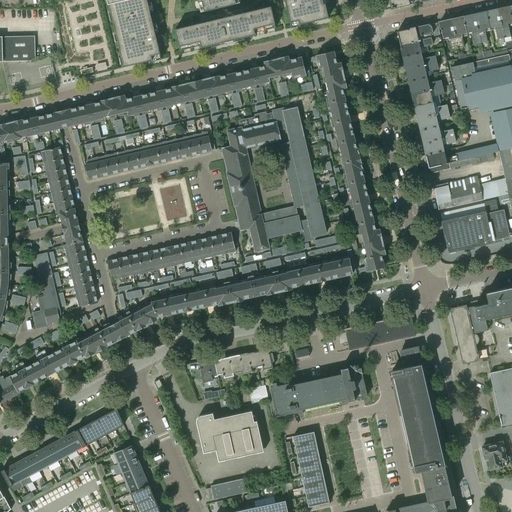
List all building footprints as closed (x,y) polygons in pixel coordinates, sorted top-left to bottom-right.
[(102,0),(118,67),(124,66),(124,67),(152,60),(152,59),(201,48),(213,45),(222,43),(235,40),(234,40),(243,38),(255,35),(300,24),(300,25),(328,18),(328,17),(335,16),(334,11),(338,10),(335,0),(102,0)] [(389,0),(392,8),(410,4),(408,0),(389,0)] [(511,18),(509,7),(497,10),(504,38),(510,36),(508,24),(511,22),(511,18)] [(497,39),(504,38),(497,10),(486,12),(489,28),(494,27),(497,39)] [(474,15),(481,43),(487,42),(484,29),(489,28),(486,12),(474,15)] [(474,45),(481,43),(474,15),(463,17),(466,33),(471,32),(474,45)] [(463,17),(451,20),(458,48),(464,47),(462,37),(461,34),(466,33),(463,17)] [(451,50),(458,48),(451,20),(439,22),(443,39),(448,37),(449,40),(451,50)] [(433,33),(430,34),(431,36),(433,35),(433,36),(435,36),(440,35),(437,23),(431,24),(433,33)] [(408,29),(397,32),(400,46),(431,39),(431,36),(430,34),(433,33),(431,24),(408,29)] [(35,36),(0,36),(0,61),(3,62),(35,61),(35,36)] [(431,39),(400,46),(403,58),(421,54),(420,47),(433,44),(432,43),(431,39)] [(484,60),(494,57),(493,53),(492,54),(491,50),(482,52),(484,60)] [(319,60),(321,68),(337,64),(334,52),(316,56),(316,57),(317,61),(319,60)] [(453,67),(484,60),(482,52),(475,54),(476,57),(451,63),(453,67)] [(421,54),(403,58),(406,69),(437,62),(435,55),(423,58),(421,54)] [(484,60),(453,67),(451,67),(461,109),(469,107),(469,110),(491,106),(490,102),(511,97),(511,70),(509,56),(508,54),(494,57),(484,60)] [(293,76),(289,60),(288,56),(276,59),(280,75),(282,74),(282,76),(287,75),(286,73),(291,72),(292,76),(293,76)] [(301,57),(289,60),(293,76),(300,74),(300,76),(306,75),(301,57)] [(278,75),(280,75),(276,59),(264,62),(265,66),(269,82),(270,81),(268,77),(273,76),(274,78),(278,77),(278,75)] [(437,62),(406,69),(408,82),(427,77),(426,71),(429,71),(438,69),(437,62)] [(340,63),(337,64),(321,68),(323,68),(325,77),(323,77),(323,79),(343,75),(340,63)] [(264,83),(269,82),(265,66),(253,69),(257,84),(259,84),(260,86),(264,85),(264,83)] [(255,85),(257,84),(253,69),(242,71),(245,87),(251,86),(251,88),(256,87),(255,85)] [(240,88),(245,87),(242,71),(230,74),(234,90),(236,89),(236,91),(241,90),(240,88)] [(230,74),(219,77),(222,93),(227,91),(228,93),(232,92),(232,90),(234,90),(230,74)] [(342,88),(343,89),(346,88),(343,75),(323,79),(324,82),(326,82),(328,91),(342,88)] [(222,93),(219,77),(219,76),(206,79),(210,95),(212,94),(213,96),(217,95),(217,93),(222,92),(222,93)] [(427,77),(408,82),(411,94),(443,87),(441,80),(432,82),(428,83),(427,77)] [(206,79),(196,81),(199,97),(204,96),(204,98),(209,97),(208,95),(210,95),(206,79)] [(196,81),(183,84),(187,100),(189,100),(189,102),(194,101),(193,99),(199,97),(196,81)] [(313,90),(311,82),(304,83),(305,84),(301,85),(302,92),(313,90)] [(183,84),(171,87),(171,88),(175,104),(176,104),(176,103),(180,102),(181,104),(185,103),(185,101),(187,100),(183,84)] [(443,87),(411,94),(414,106),(433,102),(431,96),(435,95),(444,93),(443,87)] [(171,88),(160,91),(164,107),(166,106),(166,108),(171,107),(170,105),(175,104),(171,88)] [(347,108),(343,89),(342,88),(328,91),(327,92),(328,98),(326,98),(328,107),(330,106),(331,112),(347,108)] [(160,91),(148,94),(152,110),(157,108),(158,110),(162,109),(162,107),(164,107),(160,91)] [(148,94),(137,96),(140,112),(142,112),(143,114),(147,113),(147,111),(152,110),(148,94)] [(124,95),(113,98),(116,114),(118,113),(119,115),(123,114),(123,112),(128,111),(128,115),(129,115),(125,99),(124,95)] [(137,96),(125,99),(129,115),(134,114),(134,116),(139,115),(138,113),(140,112),(137,96)] [(113,98),(101,101),(105,118),(105,117),(109,115),(110,117),(114,116),(114,114),(116,114),(113,98)] [(101,102),(89,105),(93,120),(95,120),(95,122),(100,121),(99,119),(105,118),(101,101),(101,102)] [(433,102),(414,106),(417,119),(448,111),(447,104),(438,106),(436,107),(435,101),(433,102)] [(89,105),(77,108),(81,123),(86,122),(87,124),(91,123),(91,121),(93,120),(89,105)] [(272,111),(273,113),(278,131),(287,129),(290,143),(304,140),(297,107),(283,110),(283,108),(272,111)] [(64,111),(61,111),(65,127),(68,126),(71,126),(72,129),(76,128),(75,125),(81,123),(77,108),(69,110),(65,111),(64,111)] [(352,129),(347,108),(331,112),(333,118),(330,119),(333,127),(335,126),(336,133),(352,129)] [(53,113),(45,115),(49,131),(55,129),(56,133),(60,132),(59,129),(61,128),(62,128),(65,127),(61,111),(58,112),(53,113)] [(448,111),(417,119),(420,131),(439,127),(437,121),(450,118),(448,111)] [(239,121),(240,127),(245,148),(246,148),(280,140),(278,131),(273,113),(266,115),(265,112),(255,115),(255,117),(239,121)] [(45,115),(33,118),(37,134),(39,133),(40,135),(44,134),(44,132),(49,131),(45,115)] [(22,120),(25,136),(31,135),(31,137),(36,136),(35,134),(37,134),(33,118),(22,121),(22,120)] [(22,120),(10,122),(14,138),(16,138),(16,140),(21,139),(20,137),(25,136),(25,137),(25,136),(22,120)] [(10,122),(0,124),(0,132),(2,141),(7,140),(8,142),(12,141),(11,139),(14,138),(10,122)] [(247,154),(246,148),(245,148),(240,127),(227,130),(230,146),(222,148),(224,159),(226,166),(249,161),(247,154)] [(439,127),(420,131),(423,143),(454,136),(453,129),(444,131),(440,132),(439,127)] [(335,139),(336,140),(337,147),(339,147),(341,152),(357,149),(357,148),(356,149),(354,136),(352,129),(336,133),(338,138),(335,139)] [(197,134),(196,134),(201,153),(212,151),(209,142),(208,136),(207,132),(203,132),(203,133),(197,134)] [(187,137),(191,155),(201,153),(196,134),(193,135),(187,137)] [(181,158),(191,155),(187,137),(187,136),(183,137),(183,138),(177,139),(178,143),(181,158)] [(454,136),(423,143),(426,156),(427,162),(428,168),(447,163),(446,158),(444,152),(444,151),(443,145),(447,144),(456,142),(454,136)] [(171,160),(181,158),(178,143),(177,139),(176,139),(173,139),(173,140),(166,141),(166,142),(171,160)] [(53,142),(55,148),(63,146),(62,140),(53,142)] [(306,147),(304,140),(290,143),(280,145),(282,153),(306,147)] [(161,163),(171,160),(166,142),(166,141),(163,142),(156,144),(161,163)] [(151,165),(161,163),(156,144),(149,145),(146,146),(151,165)] [(45,151),(41,152),(43,159),(42,159),(43,162),(62,158),(60,148),(63,147),(63,146),(55,148),(45,151)] [(140,167),(151,165),(146,146),(142,147),(136,148),(140,167)] [(282,153),(284,161),(308,155),(306,147),(282,153)] [(511,147),(498,151),(505,178),(505,181),(508,193),(510,200),(511,199),(511,147)] [(130,170),(140,167),(136,148),(128,150),(126,150),(130,170)] [(362,169),(357,149),(341,152),(341,153),(342,153),(343,158),(341,159),(341,160),(343,167),(345,167),(346,173),(345,173),(346,173),(361,169),(362,169)] [(120,172),(130,170),(126,150),(125,151),(118,153),(118,152),(115,153),(120,172)] [(110,174),(120,172),(115,153),(115,154),(108,155),(106,155),(110,174)] [(447,163),(428,168),(430,173),(429,173),(429,174),(430,174),(431,174),(431,173),(470,164),(481,163),(488,162),(486,154),(475,157),(447,163)] [(95,157),(100,177),(110,174),(106,155),(104,155),(104,156),(98,157),(95,157)] [(310,163),(308,155),(284,161),(286,168),(310,163)] [(25,156),(13,157),(14,164),(19,164),(21,175),(28,174),(25,156)] [(88,179),(100,177),(95,157),(94,158),(86,160),(87,164),(85,165),(88,179)] [(65,168),(62,158),(43,162),(43,163),(44,163),(45,169),(45,170),(46,172),(65,168)] [(254,184),(249,161),(226,166),(228,173),(227,173),(230,190),(254,184)] [(0,163),(0,175),(7,176),(6,168),(9,168),(9,163),(0,163)] [(286,168),(288,176),(311,171),(310,163),(286,168)] [(48,183),(67,178),(65,168),(46,172),(46,173),(48,179),(47,180),(48,183)] [(345,179),(345,181),(347,188),(349,187),(350,193),(366,189),(361,169),(346,173),(347,179),(345,179)] [(313,178),(311,171),(288,176),(289,184),(313,178)] [(7,176),(0,175),(0,187),(7,188),(7,186),(9,186),(9,181),(7,182),(7,176)] [(505,181),(505,178),(479,185),(477,176),(447,183),(432,186),(433,188),(438,208),(437,208),(438,210),(482,200),(508,193),(505,181)] [(70,188),(67,178),(48,183),(49,183),(50,190),(50,193),(70,188)] [(289,184),(291,192),(315,186),(313,178),(289,184)] [(259,207),(254,184),(230,190),(234,206),(235,206),(236,212),(259,207)] [(317,194),(315,186),(291,192),(293,199),(317,194)] [(7,188),(0,187),(0,199),(7,200),(7,195),(9,195),(9,190),(7,190),(7,188)] [(53,203),(72,198),(70,188),(50,193),(51,193),(53,200),(52,200),(53,203)] [(371,210),(366,189),(350,193),(352,199),(350,200),(351,208),(354,208),(355,213),(371,210)] [(295,207),(304,205),(318,202),(317,194),(293,199),(295,207)] [(75,209),(72,198),(53,203),(53,204),(53,203),(55,210),(55,213),(75,209)] [(7,200),(0,199),(0,211),(7,212),(7,210),(10,210),(9,205),(7,206),(7,200)] [(308,219),(299,221),(298,222),(300,230),(302,242),(313,239),(313,237),(326,234),(318,202),(304,205),(308,219)] [(484,204),(440,214),(442,221),(441,221),(443,230),(448,253),(493,243),(492,241),(510,237),(504,209),(486,213),(485,211),(484,204)] [(267,238),(273,237),(269,222),(263,224),(262,217),(259,207),(236,212),(239,223),(241,230),(249,228),(255,252),(269,248),(267,238)] [(61,223),(62,223),(63,229),(79,225),(75,209),(55,213),(55,214),(59,213),(60,218),(56,219),(58,224),(61,223)] [(375,230),(373,218),(371,210),(355,213),(356,220),(354,220),(356,228),(358,228),(360,234),(362,234),(375,230)] [(7,212),(0,211),(0,223),(6,224),(8,223),(8,219),(10,219),(10,214),(7,214),(7,212)] [(286,233),(300,230),(298,222),(299,221),(298,216),(283,219),(286,233)] [(46,218),(38,220),(40,227),(48,225),(46,218)] [(283,219),(269,222),(273,237),(286,233),(283,219)] [(29,229),(37,227),(35,221),(27,222),(29,229)] [(0,241),(7,241),(7,238),(7,236),(7,235),(11,235),(11,230),(7,231),(7,224),(8,224),(8,223),(6,224),(0,223),(0,241)] [(82,240),(79,225),(63,229),(64,235),(60,236),(61,240),(65,239),(67,244),(82,240)] [(379,229),(375,230),(362,234),(364,243),(362,244),(362,246),(382,241),(379,229)] [(220,235),(225,254),(232,252),(232,253),(235,252),(233,244),(231,233),(220,235)] [(314,240),(315,246),(316,247),(346,241),(344,233),(314,240)] [(214,257),(225,254),(220,235),(210,237),(214,257)] [(211,257),(214,257),(210,237),(200,240),(204,259),(205,259),(204,258),(211,257)] [(82,240),(67,244),(67,245),(63,245),(64,249),(65,249),(66,255),(69,254),(85,251),(82,240)] [(201,260),(204,259),(200,240),(190,242),(194,261),(201,259),(201,260)] [(7,241),(0,241),(0,257),(7,257),(7,252),(11,252),(11,247),(7,247),(7,246),(7,244),(7,241)] [(385,254),(382,241),(362,246),(363,248),(365,248),(367,257),(369,257),(381,254),(381,255),(385,254)] [(191,262),(194,261),(190,242),(179,245),(183,263),(191,262)] [(329,247),(325,248),(326,252),(346,247),(350,246),(349,242),(329,247)] [(271,250),(273,256),(273,257),(303,250),(302,243),(271,250)] [(177,265),(183,263),(179,245),(170,247),(174,266),(177,265)] [(171,267),(174,266),(170,247),(159,249),(163,268),(170,266),(171,267)] [(156,270),(163,268),(159,249),(148,252),(153,270),(153,271),(156,270)] [(351,250),(347,251),(349,258),(352,273),(356,272),(351,250)] [(87,261),(85,251),(69,254),(66,255),(66,256),(66,259),(67,259),(69,266),(87,261)] [(146,272),(153,270),(148,252),(139,254),(143,273),(146,272)] [(285,261),(306,256),(305,252),(284,257),(285,261)] [(52,275),(47,253),(33,256),(39,278),(39,279),(52,275)] [(136,274),(143,273),(139,254),(128,256),(132,275),(133,276),(136,275),(136,274)] [(384,267),(381,255),(381,254),(369,257),(367,257),(365,258),(367,266),(365,266),(365,267),(366,271),(384,267)] [(118,259),(123,278),(126,277),(132,275),(128,256),(118,259)] [(7,257),(0,257),(0,269),(8,271),(9,271),(9,267),(11,267),(11,263),(8,263),(8,258),(7,258),(7,257)] [(281,265),(279,258),(272,260),(274,267),(281,265)] [(334,262),(328,263),(332,278),(352,274),(352,273),(349,258),(343,260),(342,258),(334,259),(334,262)] [(122,278),(123,278),(118,259),(108,261),(111,276),(114,275),(115,279),(122,278)] [(274,267),(272,260),(264,261),(266,268),(274,267)] [(87,261),(69,266),(68,266),(69,269),(71,276),(90,271),(87,261)] [(308,267),(311,283),(316,282),(332,278),(328,263),(323,264),(322,262),(313,264),(314,266),(308,267)] [(257,270),(256,263),(248,265),(250,272),(257,270)] [(250,272),(248,265),(240,267),(242,274),(250,272)] [(288,272),(288,273),(291,289),(291,287),(311,283),(308,267),(302,269),(301,267),(293,268),(294,270),(288,272)] [(0,282),(7,284),(8,284),(8,279),(11,279),(11,274),(8,274),(9,271),(8,271),(0,269),(0,282)] [(233,276),(231,269),(224,271),(225,278),(233,276)] [(92,281),(90,271),(71,276),(71,279),(72,279),(73,285),(92,281)] [(225,278),(224,271),(216,272),(218,279),(225,278)] [(279,292),(291,289),(288,273),(278,275),(277,271),(275,272),(279,292)] [(267,294),(279,292),(275,272),(272,272),(273,276),(263,278),(266,294),(267,294)] [(212,273),(191,278),(192,282),(212,277),(212,273)] [(243,299),(255,296),(251,276),(248,277),(249,281),(239,284),(243,299)] [(255,296),(266,294),(263,278),(254,280),(253,276),(251,276),(255,296)] [(32,313),(36,329),(37,329),(48,326),(48,324),(59,321),(58,316),(61,315),(52,278),(40,281),(44,296),(37,298),(41,311),(32,313)] [(190,278),(169,283),(170,287),(191,282),(190,278)] [(92,281),(73,285),(73,286),(74,290),(74,289),(76,296),(79,294),(95,291),(92,281)] [(0,282),(0,295),(6,297),(7,294),(9,294),(10,290),(7,289),(8,284),(7,284),(0,282)] [(215,288),(214,288),(218,304),(218,305),(231,302),(226,282),(224,283),(225,287),(215,289),(215,288)] [(243,300),(243,299),(239,284),(230,286),(229,282),(226,282),(231,302),(243,300)] [(168,283),(148,288),(149,292),(169,287),(168,283)] [(200,291),(195,293),(198,308),(218,304),(214,288),(209,289),(208,287),(200,289),(200,291)] [(466,305),(450,309),(462,364),(479,360),(478,358),(478,355),(478,353),(477,353),(475,344),(477,343),(478,341),(478,338),(477,336),(480,334),(479,331),(487,330),(485,319),(511,313),(511,287),(485,293),(488,304),(467,308),(466,305)] [(141,289),(133,291),(135,298),(142,296),(141,289)] [(97,302),(95,291),(79,294),(76,296),(75,296),(76,300),(77,300),(78,307),(82,306),(97,302)] [(127,300),(135,298),(133,291),(125,293),(127,300)] [(180,296),(174,297),(177,313),(182,312),(198,308),(195,293),(189,294),(188,292),(180,293),(180,296)] [(160,300),(152,302),(157,317),(158,317),(168,315),(177,313),(174,297),(168,298),(168,296),(159,298),(160,300)] [(149,306),(140,310),(148,326),(152,324),(151,322),(157,319),(157,317),(152,302),(151,302),(148,304),(149,306)] [(97,310),(90,314),(93,320),(100,316),(97,310)] [(129,311),(126,313),(128,316),(129,316),(136,331),(143,327),(144,328),(148,326),(140,310),(131,315),(129,311)] [(89,321),(85,314),(78,318),(81,325),(89,321)] [(375,322),(345,329),(350,349),(415,335),(411,318),(407,315),(375,322)] [(117,323),(114,324),(121,338),(124,337),(126,336),(127,336),(129,334),(136,331),(129,316),(128,316),(123,319),(121,316),(118,318),(120,321),(118,322),(117,323)] [(81,325),(78,318),(71,322),(75,328),(81,325)] [(17,330),(18,326),(5,321),(4,325),(17,330)] [(98,328),(97,328),(107,346),(114,342),(116,341),(117,341),(119,340),(121,338),(114,324),(111,326),(110,326),(109,327),(107,323),(102,326),(104,329),(100,332),(98,328)] [(17,330),(4,325),(3,329),(16,333),(17,330)] [(67,333),(63,327),(56,331),(59,337),(67,333)] [(97,333),(88,338),(96,353),(101,351),(100,350),(107,346),(97,328),(95,329),(97,333)] [(59,337),(56,331),(50,334),(53,340),(59,337)] [(44,343),(40,337),(33,341),(37,347),(44,343)] [(78,339),(75,340),(76,341),(76,342),(83,356),(84,356),(86,357),(92,354),(92,355),(96,353),(88,338),(80,342),(78,339)] [(66,339),(61,341),(73,363),(78,361),(77,360),(83,356),(76,342),(76,341),(69,345),(66,339)] [(37,347),(33,341),(27,345),(30,351),(37,347)] [(61,349),(54,353),(61,368),(69,364),(70,365),(73,363),(61,341),(57,343),(61,349)] [(268,349),(267,349),(267,347),(260,349),(260,350),(259,351),(260,351),(255,352),(258,366),(262,365),(263,366),(263,369),(272,367),(271,362),(273,361),(274,361),(272,354),(271,353),(269,354),(268,349)] [(395,370),(392,370),(392,371),(415,472),(421,471),(428,502),(452,496),(445,466),(446,466),(418,347),(402,350),(401,350),(401,351),(400,351),(400,352),(400,353),(402,362),(401,363),(399,363),(398,363),(399,366),(399,369),(395,370)] [(297,359),(309,356),(308,348),(295,351),(297,359)] [(44,351),(40,353),(50,374),(61,368),(54,353),(48,356),(44,351)] [(251,367),(258,366),(255,352),(247,354),(247,353),(246,354),(246,352),(239,354),(239,355),(238,355),(233,356),(229,357),(228,357),(228,356),(221,358),(222,359),(220,359),(220,360),(216,361),(219,374),(223,374),(223,375),(224,375),(224,378),(233,376),(233,373),(237,372),(242,371),(242,374),(251,371),(251,369),(251,367)] [(39,361),(32,365),(40,380),(50,374),(40,353),(36,355),(39,361)] [(11,355),(7,360),(10,363),(15,357),(11,355)] [(212,376),(219,374),(216,361),(208,363),(208,362),(207,362),(207,361),(200,362),(200,364),(199,364),(200,369),(198,370),(199,377),(200,377),(202,377),(203,382),(212,380),(212,378),(212,376)] [(22,362),(18,364),(30,386),(34,384),(33,383),(40,380),(32,365),(26,368),(22,362)] [(17,373),(10,376),(19,393),(19,391),(25,388),(26,389),(30,386),(18,364),(14,366),(17,373)] [(270,388),(270,389),(270,390),(275,415),(276,415),(276,416),(277,416),(296,412),(296,410),(301,409),(302,410),(342,401),(341,400),(346,399),(347,399),(348,401),(355,400),(355,399),(363,397),(367,396),(367,395),(361,369),(361,368),(359,368),(358,365),(354,366),(348,367),(341,369),(342,374),(291,385),(290,384),(277,386),(276,383),(272,384),(273,387),(271,388),(270,388)] [(489,373),(501,426),(511,423),(511,368),(493,372),(489,373)] [(0,403),(19,393),(10,376),(4,380),(2,377),(0,377),(0,386),(2,390),(0,391),(0,403)] [(163,386),(159,379),(154,382),(158,389),(163,386)] [(265,387),(265,386),(264,386),(258,387),(253,388),(248,389),(250,396),(267,393),(265,387)] [(268,400),(267,393),(250,396),(251,404),(264,401),(268,400)] [(117,409),(106,414),(115,430),(124,425),(123,424),(117,409)] [(218,462),(221,461),(225,460),(237,457),(245,456),(263,451),(257,421),(254,421),(252,411),(214,419),(213,413),(201,416),(200,416),(198,417),(197,418),(197,420),(196,421),(196,423),(203,453),(211,451),(216,450),(218,462)] [(106,414),(97,419),(105,435),(115,430),(106,414)] [(97,419),(87,424),(96,440),(105,435),(97,419)] [(87,424),(78,430),(86,445),(96,440),(87,424)] [(78,430),(68,435),(77,451),(86,445),(78,430)] [(314,432),(293,436),(295,446),(316,442),(314,432)] [(68,435),(59,440),(67,456),(77,451),(68,435)] [(59,440),(49,445),(58,461),(67,456),(59,440)] [(316,442),(295,446),(297,456),(318,452),(316,442)] [(487,467),(488,470),(503,466),(507,465),(507,463),(502,442),(482,447),(485,461),(487,467)] [(49,445),(40,450),(48,466),(58,461),(49,445)] [(132,445),(113,453),(118,463),(136,456),(132,445)] [(40,450),(30,455),(39,471),(48,466),(40,450)] [(318,452),(297,456),(300,467),(321,462),(318,452)] [(30,455),(20,460),(29,476),(39,471),(30,455)] [(136,456),(118,463),(122,473),(141,466),(136,456)] [(20,460),(11,465),(19,481),(29,476),(20,460)] [(321,462),(300,467),(302,477),(323,472),(321,462)] [(11,465),(1,471),(10,487),(19,481),(11,465)] [(141,466),(122,473),(126,483),(145,476),(141,466)] [(323,472),(302,477),(304,487),(325,482),(323,472)] [(145,476),(126,483),(130,493),(149,486),(145,476)] [(213,498),(247,491),(244,477),(210,484),(210,486),(213,498)] [(325,482),(304,487),(306,497),(327,492),(325,482)] [(149,486),(130,493),(134,503),(135,503),(153,495),(149,486)] [(0,511),(7,511),(11,509),(0,488),(0,511)] [(327,492),(306,497),(308,507),(329,503),(327,492)] [(134,503),(132,504),(135,511),(141,511),(157,505),(153,495),(135,503),(134,503)] [(256,507),(276,502),(275,496),(255,500),(256,507)] [(388,510),(386,510),(386,511),(456,511),(457,511),(454,496),(452,496),(428,502),(388,510)] [(285,500),(275,503),(277,511),(287,511),(288,511),(285,500)] [(277,511),(275,503),(265,505),(266,511),(277,511)]
